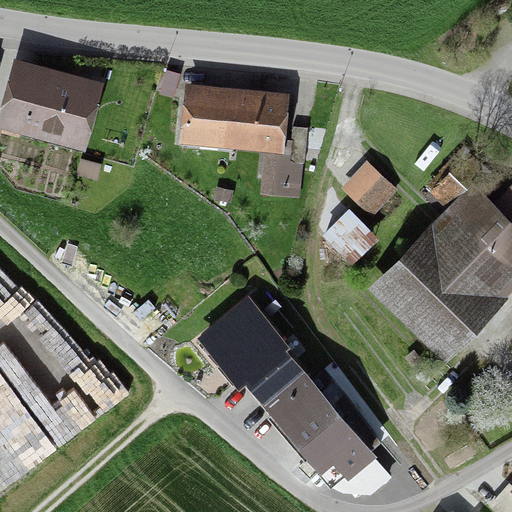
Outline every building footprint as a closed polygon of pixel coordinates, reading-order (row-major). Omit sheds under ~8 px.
[(0,131),(82,154),(100,86),(14,63),(0,113),(0,131)] [(180,137),(234,141),(238,94),(184,89),(180,137)] [(284,98),(238,94),(234,141),(266,144),(280,145),(284,98)] [(280,145),(266,144),(263,189),(295,192),(298,162),(304,162),(307,126),(293,125),(291,146),(280,145)] [(440,364),(511,289),(511,188),(493,208),(469,186),(367,293),(440,364)] [(345,478),(373,454),(284,352),(289,347),(245,297),(194,340),(239,391),(245,386),(318,471),(330,460),(345,478)]
